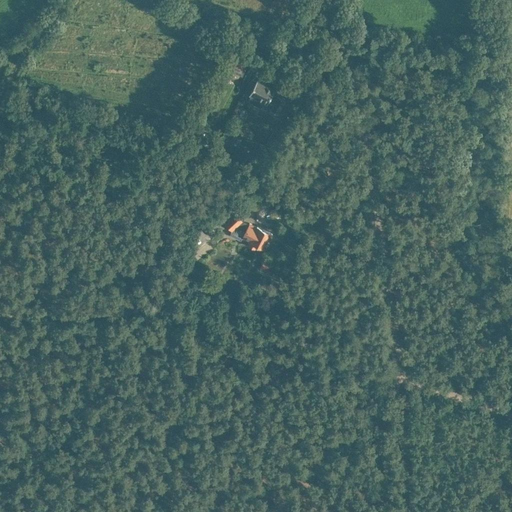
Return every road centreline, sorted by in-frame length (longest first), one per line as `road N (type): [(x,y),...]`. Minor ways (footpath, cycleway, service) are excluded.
road 1 (track): [(511,403),(402,365),(203,316),(0,314)]
road 2 (track): [(332,0),(330,35),(355,88),(402,365)]
road 3 (track): [(402,511),(402,365)]
